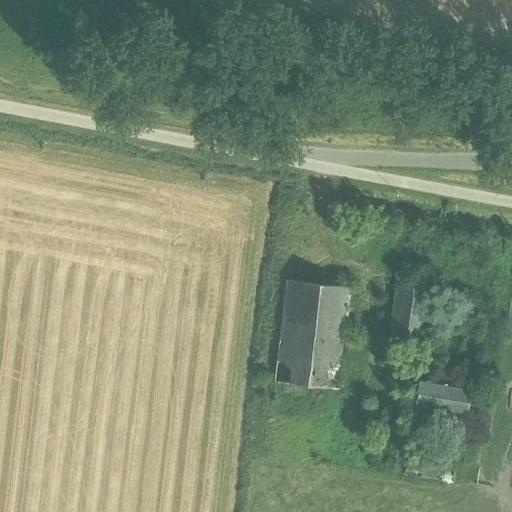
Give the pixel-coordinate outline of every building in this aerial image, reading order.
[(285,280),(273,382),(338,390),(350,287),(285,280)] [(395,285),(389,342),(423,346),(429,288),(395,285)] [(414,410),(431,413),(466,419),(471,388),(419,378),(414,410)] [(431,413),(414,410),(408,440),(426,443),(431,413)] [(408,453),(405,471),(421,474),(420,477),(436,480),(438,470),(434,469),(435,467),(450,469),(449,474),(453,474),(455,460),(408,453)]
